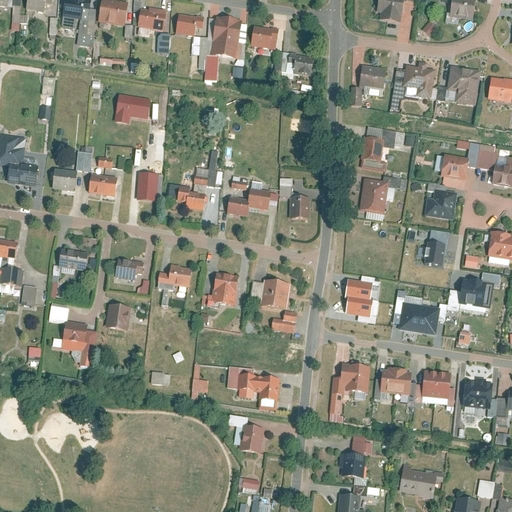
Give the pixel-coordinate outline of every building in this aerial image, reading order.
[(26,0),(25,11),(43,14),(44,4),(51,5),(51,0),(26,0)] [(63,0),(61,15),(81,18),(82,9),(89,11),(90,0),(63,0)] [(107,0),(101,0),(97,23),(124,27),(128,3),(107,0)] [(380,14),(379,20),(400,23),(403,0),(378,0),(376,13),(380,14)] [(451,0),(449,18),(473,21),(475,0),(451,0)] [(141,10),(137,28),(163,32),(167,12),(148,8),(148,11),(141,10)] [(174,35),(193,38),(195,29),(202,30),(204,19),(177,15),(174,35)] [(214,43),(213,55),(238,59),(241,43),(239,43),(242,20),(215,16),(211,43),(214,43)] [(429,22),(422,31),(430,37),(437,28),(429,22)] [(253,27),(250,47),(275,52),(278,31),(253,27)] [(170,55),(171,36),(161,35),(159,54),(170,55)] [(79,46),(95,48),(96,37),(85,36),(85,38),(80,37),(79,46)] [(295,56),(293,75),(311,77),(313,59),(295,56)] [(402,86),(417,88),(416,96),(431,99),(435,70),(427,69),(428,64),(418,62),(417,67),(406,65),(402,86)] [(446,89),(456,91),(454,103),(474,106),(480,71),(450,66),(446,89)] [(360,67),(358,88),(383,91),(386,70),(360,67)] [(511,100),(511,80),(490,77),(487,100),(510,103),(511,100)] [(54,96),(55,82),(44,81),(43,95),(54,96)] [(127,125),(129,117),(147,120),(151,100),(118,93),(112,122),(127,125)] [(48,113),(38,112),(37,124),(46,125),(48,113)] [(0,166),(9,167),(9,163),(21,164),(25,139),(0,135),(0,166)] [(359,159),(381,162),(384,141),(363,138),(359,159)] [(77,153),(75,170),(89,172),(92,154),(77,153)] [(443,155),(440,177),(465,181),(468,159),(443,155)] [(99,158),(97,168),(111,170),(112,159),(99,158)] [(9,167),(7,182),(35,187),(38,167),(21,164),(9,163),(9,167)] [(511,167),(494,165),(491,185),(511,188),(511,167)] [(54,169),(51,189),(73,192),(75,172),(54,169)] [(206,186),(223,188),(224,172),(198,170),(196,193),(205,193),(206,186)] [(137,173),(135,200),(156,202),(157,174),(137,173)] [(90,175),(87,194),(114,197),(117,178),(90,175)] [(289,198),(299,198),(299,193),(292,193),(292,179),(279,178),(279,198),(289,198)] [(357,213),(384,217),(389,186),(362,181),(357,213)] [(186,203),(185,208),(202,211),(204,195),(188,193),(189,190),(178,188),(176,202),(186,203)] [(247,200),(246,207),(267,209),(270,192),(248,189),(247,200)] [(427,197),(424,217),(453,221),(457,193),(435,190),(434,198),(427,197)] [(246,207),(247,200),(228,197),(226,214),(245,217),(246,207)] [(289,198),(289,219),(309,220),(309,199),(299,198),(289,198)] [(490,232),(487,257),(511,260),(511,237),(510,237),(510,235),(490,232)] [(0,240),(0,257),(14,260),(17,243),(0,240)] [(443,268),(446,247),(427,244),(424,265),(443,268)] [(61,250),(58,268),(84,272),(87,254),(61,250)] [(466,256),(464,268),(476,270),(478,258),(466,256)] [(117,259),(114,278),(135,282),(136,275),(140,276),(143,263),(117,259)] [(191,269),(169,266),(166,285),(188,289),(191,269)] [(1,268),(0,275),(0,284),(21,287),(23,270),(1,268)] [(207,296),(206,302),(234,306),(238,276),(215,272),(211,296),(207,296)] [(263,280),(259,306),(285,310),(289,284),(263,280)] [(149,295),(151,282),(145,281),(144,288),(140,288),(139,294),(149,295)] [(462,281),(459,305),(489,309),(492,286),(482,284),(482,283),(470,281),(470,282),(462,281)] [(372,288),(348,283),(345,299),(348,300),(346,314),(369,318),(372,302),(370,302),(372,288)] [(23,305),(36,307),(38,289),(25,287),(23,305)] [(109,304),(105,328),(126,331),(130,308),(109,304)] [(402,305),(398,333),(433,339),(438,311),(402,305)] [(298,334),(300,314),(287,313),(286,321),(275,320),(274,332),(298,334)] [(72,344),(83,345),(86,324),(64,321),(61,342),(63,342),(62,349),(71,350),(72,344)] [(41,358),(41,348),(30,348),(30,358),(41,358)] [(342,396),(343,391),(367,394),(370,367),(341,364),(339,378),(333,377),(331,394),(342,396)] [(394,394),(396,369),(387,368),(387,370),(381,370),(379,393),(394,394)] [(396,369),(394,394),(409,396),(411,373),(406,372),(406,370),(396,369)] [(204,389),(197,388),(199,372),(193,371),(189,408),(196,409),(197,400),(203,401),(204,401),(205,400),(206,392),(206,391),(204,389)] [(424,372),(421,397),(435,398),(437,374),(424,372)] [(450,375),(437,374),(435,398),(448,400),(450,375)] [(237,399),(253,400),(254,392),(261,392),(260,401),(277,402),(279,378),(238,375),(237,399)] [(150,380),(149,393),(168,395),(169,384),(163,383),(163,382),(150,380)] [(462,407),(490,410),(492,389),(464,386),(462,407)] [(242,427),(238,452),(260,455),(264,430),(242,427)] [(499,435),(499,446),(509,446),(509,435),(499,435)] [(339,468),(342,469),(341,477),(363,479),(365,456),(340,454),(339,468)] [(403,465),(399,492),(431,497),(435,475),(411,471),(412,466),(403,465)] [(246,479),(244,489),(260,492),(262,482),(246,479)] [(337,511),(357,511),(359,497),(339,495),(337,511)] [(477,511),(480,502),(456,498),(452,511),(477,511)] [(511,511),(511,500),(499,498),(497,511),(511,511)]
